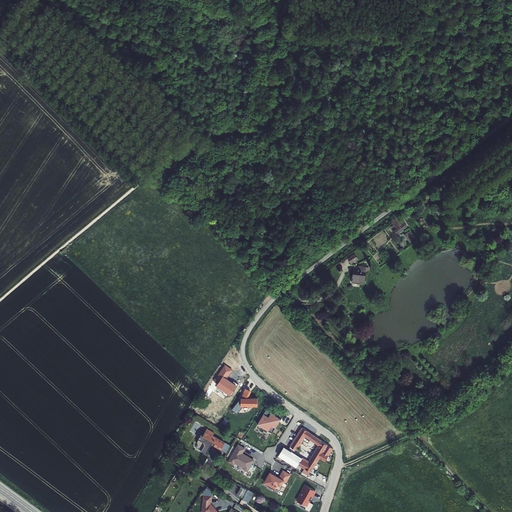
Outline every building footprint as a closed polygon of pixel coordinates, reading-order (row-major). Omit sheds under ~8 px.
[(398,224),(387,233),(390,236),(401,227),(398,224)] [(411,242),(415,239),(408,231),(405,234),(411,242)] [(348,257),(352,263),(359,259),(355,252),(348,257)] [(348,269),(348,280),(359,280),(360,265),(353,265),(352,270),(348,269)] [(226,362),(214,379),(219,383),(217,385),(224,389),(223,390),(227,393),(229,390),(232,392),(235,387),(234,387),(237,383),(239,380),(234,377),(234,378),(231,377),(231,378),(228,376),(229,374),(228,373),(233,366),(226,362)] [(246,385),(241,394),(232,406),(238,410),(244,402),(258,402),(258,394),(249,394),(247,394),(250,387),(246,385)] [(267,406),(258,421),(272,430),(282,415),(267,406)] [(202,448),(206,451),(211,442),(221,448),(226,440),(214,433),(215,430),(207,426),(203,433),(202,432),(199,436),(199,437),(198,439),(199,446),(202,447),(202,448)] [(285,445),(279,454),(294,463),(295,460),(303,465),(302,468),(309,473),(315,461),(316,462),(320,455),(325,458),(328,453),(323,450),(328,442),(303,426),(289,448),(285,445)] [(239,441),(229,458),(234,461),(235,459),(243,464),(243,465),(248,468),(254,457),(246,452),(245,452),(242,451),(245,445),(239,441)] [(328,442),(323,450),(328,453),(334,445),(328,442)] [(291,471),(284,467),(279,475),(276,473),(276,472),(271,469),(268,473),(267,472),(264,478),(269,480),(268,482),(275,486),(276,484),(280,487),(283,482),(286,484),(288,481),(286,479),(291,471)] [(315,488),(305,483),(302,488),(303,488),(297,498),(302,501),(301,502),(305,504),(305,505),(304,507),(310,510),(314,502),(309,499),(315,488)] [(238,485),(234,492),(240,495),(243,488),(238,485)] [(217,511),(215,508),(214,509),(212,508),(212,507),(207,501),(207,493),(200,492),(199,501),(200,501),(199,510),(202,510),(204,511),(217,511)]
